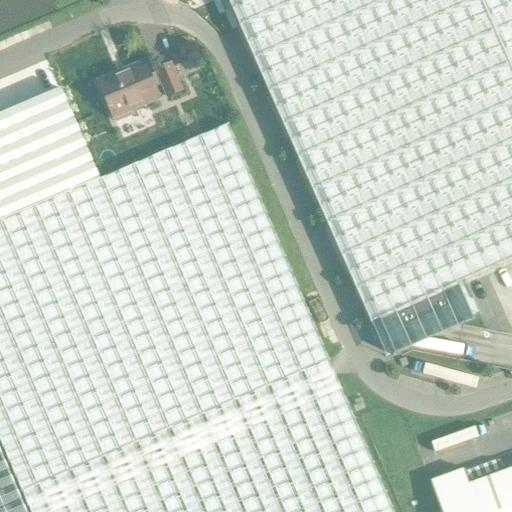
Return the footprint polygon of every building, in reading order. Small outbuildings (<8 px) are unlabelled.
[(457,286),(511,261),(511,0),(225,0),(370,325),(377,322),(392,357),(473,321),(457,286)] [(155,71),(156,74),(149,77),(143,63),(97,83),(112,118),(114,118),(115,122),(133,115),(131,111),(158,99),(154,88),(161,85),(167,98),(181,92),(170,65),(155,71)] [(60,89),(0,114),(0,444),(28,511),(392,511),(227,126),(99,180),(97,174),(91,160),(60,89)] [(101,156),(91,160),(97,174),(107,170),(101,156)] [(398,361),(401,369),(408,366),(405,359),(398,361)] [(0,511),(25,511),(0,453),(0,511)] [(429,483),(439,511),(511,511),(511,470),(468,486),(463,471),(429,483)]
